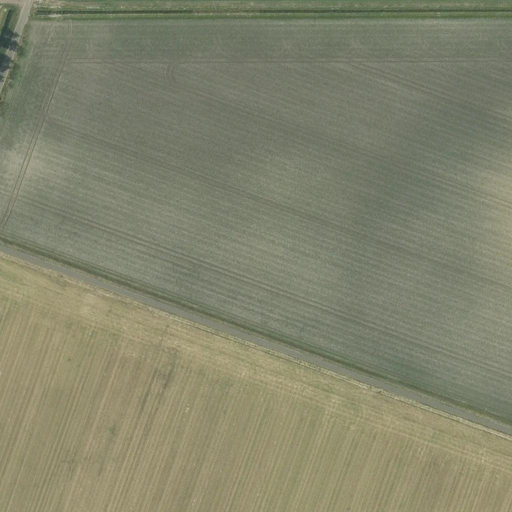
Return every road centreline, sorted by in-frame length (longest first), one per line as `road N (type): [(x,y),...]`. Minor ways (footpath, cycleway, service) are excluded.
road 1 (unclassified): [(511,432),(0,248)]
road 2 (track): [(511,0),(292,0)]
